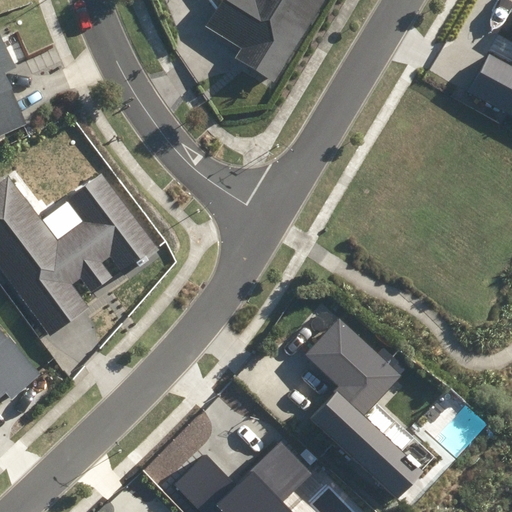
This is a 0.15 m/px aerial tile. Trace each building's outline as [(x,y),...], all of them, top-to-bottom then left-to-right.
[(235,57),(275,81),(325,0),(221,0),(205,27),(241,48),(235,57)] [(466,91),(511,116),(511,32),(511,35),(511,68),(487,55),(466,91)] [(15,67),(0,34),(0,135),(26,124),(3,72),(15,67)] [(160,249),(102,172),(64,201),(79,221),(59,236),(9,171),(0,178),(0,270),(50,336),(88,307),(70,284),(81,276),(93,292),(113,277),(103,263),(110,257),(124,276),(160,249)] [(398,370),(335,313),(302,349),(336,379),(306,413),(395,493),(420,465),(360,411),(398,370)] [(0,400),(9,393),(11,396),(38,374),(0,327),(0,400)] [(311,475),(280,443),(236,485),(206,455),(175,485),(201,511),(292,511),(283,502),(311,475)]
